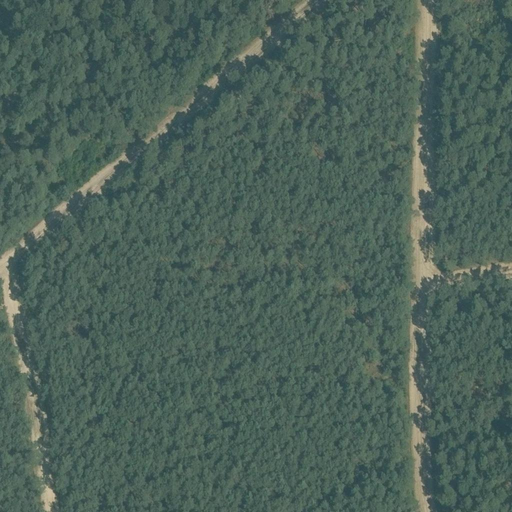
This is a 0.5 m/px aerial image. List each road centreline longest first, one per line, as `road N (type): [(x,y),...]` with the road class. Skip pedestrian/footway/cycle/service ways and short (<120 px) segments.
road 1 (track): [(421,0),(420,437),(429,511)]
road 2 (track): [(0,264),(319,0)]
road 3 (track): [(52,511),(5,260)]
